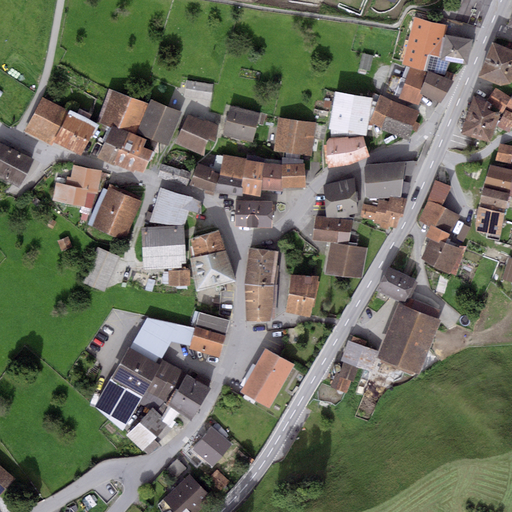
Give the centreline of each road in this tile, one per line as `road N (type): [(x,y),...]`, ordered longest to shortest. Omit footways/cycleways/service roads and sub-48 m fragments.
road 1 (primary): [(437,153),(272,447),(221,511)]
road 2 (residential): [(238,243),(234,353),(185,440),(140,473)]
road 3 (residential): [(460,97),(449,96),(413,143),(320,179),(308,197)]
road 4 (residential): [(212,206),(187,189),(48,148)]
road 5 (residential): [(511,252),(478,241),(437,153)]
road 6 (residential): [(140,473),(110,469),(31,511)]
